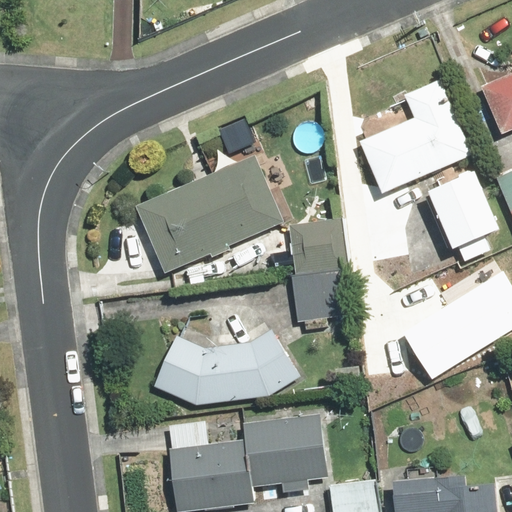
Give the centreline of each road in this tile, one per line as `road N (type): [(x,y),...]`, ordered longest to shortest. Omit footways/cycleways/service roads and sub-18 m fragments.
road 1 (residential): [(69,511),(36,254),(46,185),(72,140)]
road 2 (residential): [(72,140),(122,107),(372,0)]
